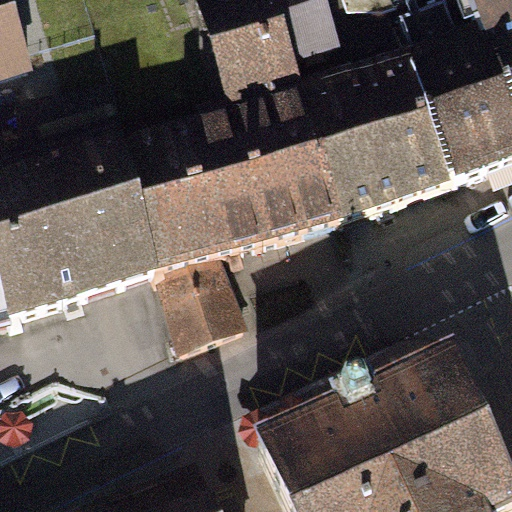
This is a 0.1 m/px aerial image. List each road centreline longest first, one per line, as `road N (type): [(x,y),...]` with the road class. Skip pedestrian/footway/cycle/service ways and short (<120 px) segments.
road 1 (secondary): [(0,502),(455,280)]
road 2 (residential): [(455,280),(511,418)]
